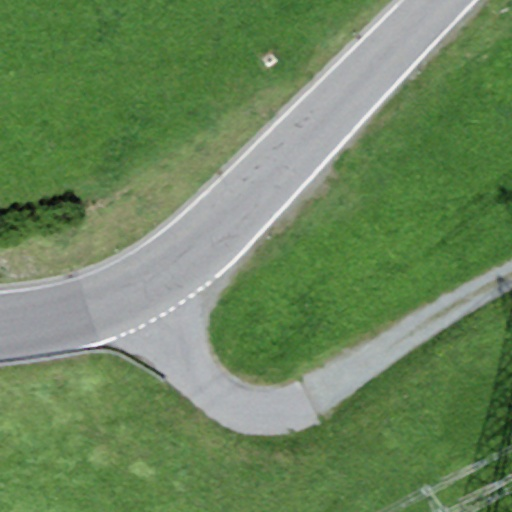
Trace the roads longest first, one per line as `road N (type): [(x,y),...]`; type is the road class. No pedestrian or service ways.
road 1 (tertiary): [(433,0),(169,257),(55,315),(0,320)]
road 2 (track): [(131,280),(241,411),(306,390),(511,263)]
